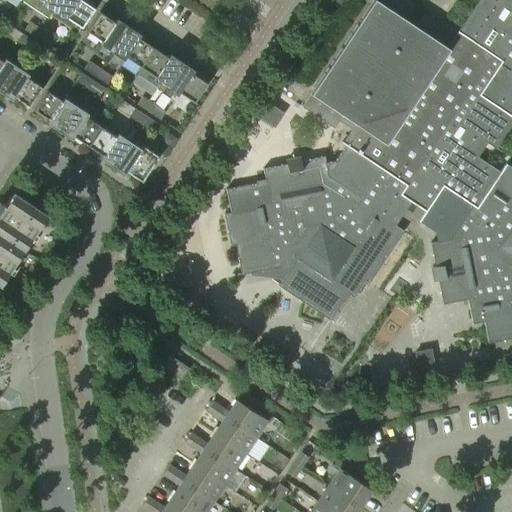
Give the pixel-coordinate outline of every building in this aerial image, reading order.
[(21,0),(21,1),(48,19),(50,16),(60,0),(21,0)] [(77,34),(94,8),(81,0),(60,0),(50,16),(77,34)] [(314,89),(302,108),(334,129),(338,122),(351,130),(342,144),(346,147),(346,146),(381,169),(406,186),(434,143),(481,72),(446,48),(447,47),(414,25),(406,20),(414,7),(403,0),(373,0),(371,5),(314,89)] [(511,0),(478,0),(458,31),(457,32),(500,61),(477,95),(511,118),(511,0)] [(99,12),(86,31),(101,41),(99,44),(111,52),(128,27),(116,19),(114,22),(99,12)] [(29,22),(23,30),(35,38),(41,29),(29,22)] [(128,27),(111,52),(123,60),(125,57),(140,67),(153,47),(138,38),(140,35),(128,27)] [(41,29),(35,38),(47,45),(52,37),(41,29)] [(381,169),(358,203),(393,226),(393,225),(409,201),(424,211),(419,218),(439,232),(441,241),(433,243),(438,266),(434,266),(437,280),(441,280),(445,303),(470,299),(475,323),(483,322),(487,343),(511,338),(511,169),(504,165),(498,174),(474,158),(484,143),(493,148),(511,119),(511,118),(477,95),(500,61),(457,32),(447,47),(446,48),(481,72),(434,143),(406,186),(381,169)] [(21,34),(16,42),(27,49),(33,41),(21,34)] [(33,41),(27,49),(39,57),(44,49),(33,41)] [(165,88),(181,62),(170,54),(168,57),(153,47),(140,67),(135,74),(162,92),(165,88)] [(0,60),(0,90),(16,66),(4,59),(2,62),(0,60)] [(88,61),(83,69),(94,77),(100,69),(88,61)] [(181,62),(165,88),(176,95),(178,92),(194,103),(207,83),(191,73),(193,70),(181,62)] [(16,66),(0,90),(0,92),(11,99),(13,96),(28,107),(41,87),(26,77),(28,74),(16,66)] [(100,69),(94,77),(106,85),(111,77),(100,69)] [(80,73),(75,81),(86,89),(92,81),(80,73)] [(92,81),(86,89),(98,97),(103,88),(92,81)] [(46,91),(33,110),(49,120),(47,123),(58,131),(75,106),(63,98),(61,101),(46,91)] [(142,97),(136,105),(148,112),(153,104),(142,97)] [(153,104),(148,112),(159,120),(165,112),(153,104)] [(269,105),(260,118),(272,127),(281,114),(269,105)] [(75,106),(58,131),(70,139),(72,136),(87,146),(100,126),(85,116),(87,113),(75,106)] [(134,108),(128,117),(140,124),(145,116),(134,108)] [(145,116),(140,124),(151,132),(157,124),(145,116)] [(100,126),(87,146),(102,155),(100,158),(112,166),(129,141),(117,133),(115,136),(100,126)] [(129,141),(112,166),(124,174),(126,171),(141,181),(158,156),(142,145),(140,148),(129,141)] [(230,213),(224,214),(230,246),(235,245),(241,274),(241,275),(280,267),(287,271),(277,286),(329,320),(347,294),(351,296),(362,280),(368,283),(403,231),(393,225),(393,226),(358,203),(381,169),(346,146),(346,147),(345,149),(342,153),(335,163),(324,165),(323,157),(299,161),(299,158),(285,161),(286,164),(262,169),(264,180),(225,188),(230,213)] [(0,217),(30,238),(46,215),(12,193),(4,205),(0,202),(0,217)] [(0,217),(0,251),(14,261),(30,238),(0,217)] [(0,282),(14,261),(0,251),(0,282)] [(429,349),(414,352),(417,368),(432,365),(429,349)] [(168,355),(160,366),(181,380),(189,368),(168,355)] [(227,412),(224,416),(256,438),(267,421),(247,408),(235,400),(227,412)] [(211,401),(205,411),(212,416),(219,407),(211,401)] [(224,416),(220,421),(213,432),(245,454),(256,438),(224,416)] [(206,444),(203,448),(235,469),(245,454),(213,432),(206,444)] [(190,433),(183,443),(191,448),(197,438),(190,433)] [(203,448),(199,453),(192,464),(224,486),(235,469),(203,448)] [(299,452),(293,462),(300,468),(307,457),(299,452)] [(293,462),(286,473),(294,478),(300,468),(293,462)] [(192,464),(184,476),(181,480),(213,502),(224,486),(192,464)] [(168,465),(162,474),(170,480),(177,470),(168,465)] [(339,468),(328,485),(359,506),(371,490),(339,468)] [(181,480),(178,485),(170,496),(193,511),(206,511),(213,502),(181,480)] [(278,484),(272,494),(279,500),(286,489),(278,484)] [(328,485),(317,501),(332,511),(355,511),(359,506),(328,485)] [(272,494),(264,504),(272,510),(279,500),(272,494)] [(163,508),(159,511),(193,511),(170,496),(163,508)] [(147,497),(141,506),(149,511),(155,502),(147,497)] [(332,511),(317,501),(309,511),(332,511)]
